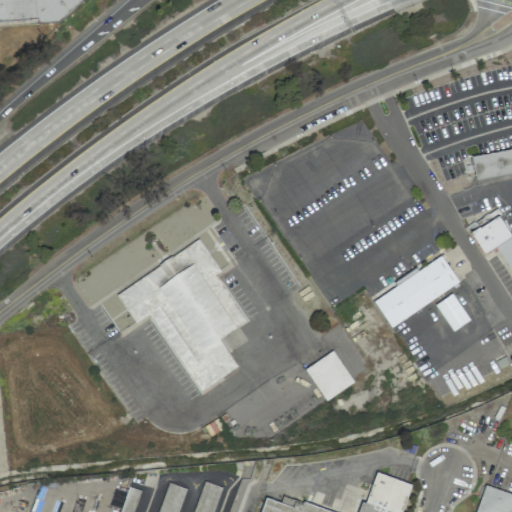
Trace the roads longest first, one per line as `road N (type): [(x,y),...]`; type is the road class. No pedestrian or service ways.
road 1 (residential): [(0,310),(198,170),(477,38)]
road 2 (motorway): [(31,199),(199,92),(363,9)]
road 3 (motorway): [(31,199),(133,118),(327,0)]
road 4 (motorway): [(240,0),(0,166)]
road 5 (motorway): [(137,0),(0,118)]
